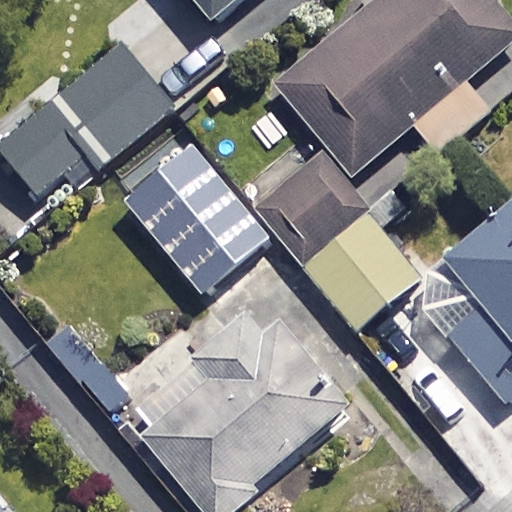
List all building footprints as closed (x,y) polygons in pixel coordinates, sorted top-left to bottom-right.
[(184,0),(212,30),(246,0),(184,0)] [(511,45),(511,30),(485,0),(379,0),(274,91),(352,181),(413,128),(439,158),(491,113),(466,85),(511,45)] [(164,112),(110,49),(0,144),(0,165),(34,204),(88,157),(98,169),(164,112)] [(419,281),(317,161),(254,214),(356,334),(419,281)] [(277,252),(212,173),(146,227),(211,305),(277,252)] [(511,401),(511,207),(440,268),(477,312),(442,340),(501,411),(511,401)] [(121,426),(185,511),(242,511),(259,499),(251,487),(347,415),(275,317),(250,335),(225,302),(122,379),(144,409),(121,426)]
